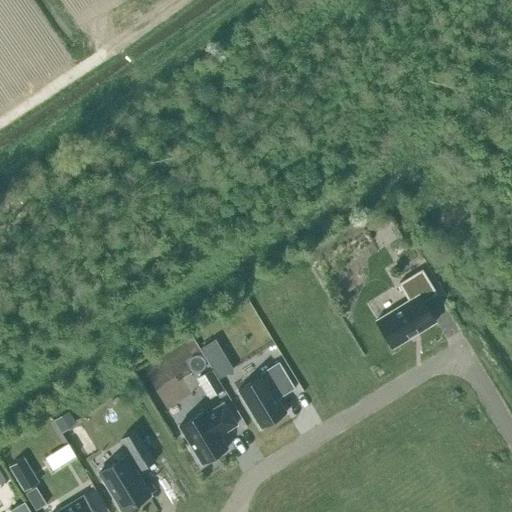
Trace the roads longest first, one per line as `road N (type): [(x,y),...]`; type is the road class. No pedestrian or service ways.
road 1 (residential): [(236,511),(253,476),(458,351)]
road 2 (track): [(0,116),(174,0)]
